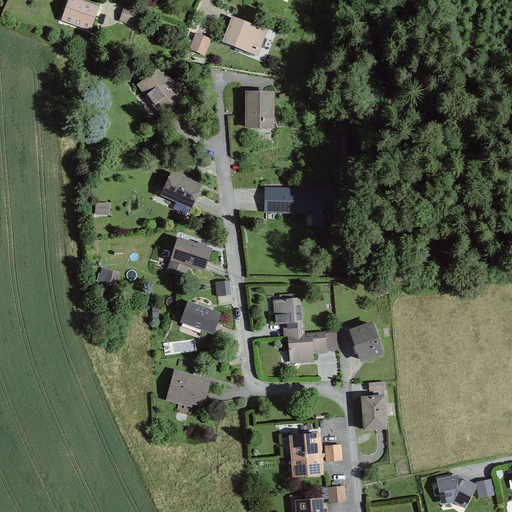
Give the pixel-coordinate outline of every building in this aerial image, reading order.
[(78,0),(68,0),(61,21),(92,32),(100,8),(78,0)] [(142,11),(126,6),(120,23),(136,28),(142,11)] [(269,32),(233,17),(222,43),(258,58),(269,32)] [(213,40),(196,34),(190,51),(206,57),(213,40)] [(162,71),(138,88),(162,121),(186,104),(162,71)] [(275,97),(247,97),(247,132),(274,133),(275,97)] [(356,153),(341,154),(342,173),(357,172),(356,153)] [(205,192),(173,176),(163,198),(195,214),(205,192)] [(316,192),(266,190),(265,215),(315,217),(316,192)] [(96,203),(96,213),(110,213),(109,204),(96,203)] [(213,252),(179,242),(170,272),(188,277),(190,270),(206,275),(213,252)] [(103,267),(98,281),(116,284),(119,272),(103,267)] [(229,281),(217,282),(218,296),(230,294),(229,281)] [(303,301),(273,304),(276,327),(287,326),(291,367),(316,365),(315,358),(328,357),(326,335),(306,337),(303,301)] [(221,317),(188,305),(181,325),(214,337),(221,317)] [(374,325),(350,333),(361,366),(385,358),(374,325)] [(211,382),(175,373),(167,404),(194,411),(195,407),(204,410),(211,382)] [(371,383),(371,392),(388,390),(386,382),(371,383)] [(386,400),(362,401),(364,434),(388,433),(386,400)] [(321,438),(289,441),(293,481),(325,477),(321,438)] [(326,445),(327,461),(343,460),(342,445),(326,445)] [(440,478),(444,501),(457,501),(467,506),(480,485),(460,474),(440,478)] [(328,487),(329,502),(347,501),(345,487),(328,487)] [(327,511),(327,502),(296,505),(296,511),(327,511)]
